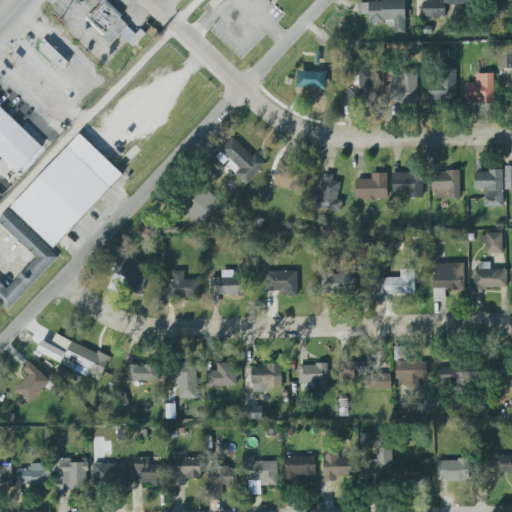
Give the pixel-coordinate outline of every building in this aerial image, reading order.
[(130,24),(106,0),(103,0),(85,18),(110,44),(130,24)] [(367,23),(394,23),(394,33),(405,33),(405,0),(357,0),(357,15),(367,14),(367,23)] [(473,4),(473,0),(422,0),(422,17),(445,16),(445,5),(473,4)] [(68,62),(47,41),(38,50),(59,71),(68,62)] [(499,69),(511,68),(511,47),(499,48),(499,69)] [(376,103),(376,69),(356,69),(356,85),(347,85),(348,103),(376,103)] [(456,101),(456,69),(438,69),(438,81),(428,81),(428,101),(456,101)] [(328,72),(299,71),(298,88),(328,89),(328,72)] [(416,101),(416,72),(397,72),(397,84),(389,84),(389,101),(416,101)] [(493,73),(475,73),(475,83),(465,83),(465,101),(493,101),(493,73)] [(0,107),(41,146),(17,172),(0,155),(0,107)] [(122,174),(79,133),(9,207),(52,248),(122,174)] [(249,181),(264,163),(232,136),(218,153),(249,181)] [(301,190),(308,167),(279,158),(272,181),(301,190)] [(501,206),(501,169),(474,169),(474,187),(484,187),(484,206),(501,206)] [(459,198),(459,170),(431,170),(431,198),(459,198)] [(355,198),(386,198),(386,173),(366,173),(366,180),(355,180),(355,198)] [(421,197),(421,173),(393,173),(393,197),(421,197)] [(314,194),(312,207),(336,211),(342,177),(324,174),(321,195),(314,194)] [(178,206),(197,226),(220,203),(201,183),(178,206)] [(0,281),(0,303),(8,311),(58,256),(7,210),(0,218),(0,224),(35,257),(7,288),(0,281)] [(480,252),(501,252),(501,233),(480,233),(480,252)] [(140,295),(151,266),(120,254),(109,282),(140,295)] [(473,291),(505,291),(505,270),(494,270),(494,262),(473,262),(473,291)] [(432,263),(432,301),(445,301),(445,290),(462,290),(462,263),(432,263)] [(413,293),(413,269),(384,269),(384,281),(374,281),(374,293),(413,293)] [(297,270),(265,270),(265,294),(297,294),(297,270)] [(166,298),(198,298),(198,280),(185,280),(185,271),(173,271),(173,279),(166,279),(166,298)] [(353,293),(353,275),(322,275),(322,293),(353,293)] [(242,277),(210,277),(210,296),(242,296),(242,277)] [(426,379),(426,359),(396,359),(396,386),(416,386),(416,379),(426,379)] [(22,368),(29,374),(15,389),(28,402),(49,380),(29,361),(22,368)] [(368,386),(368,361),(339,361),(339,380),(352,380),(352,386),(368,386)] [(235,362),(215,362),(215,372),(205,372),(205,385),(235,385),(235,362)] [(157,380),(157,364),(127,364),(127,380),(157,380)] [(179,397),(196,397),(196,364),(169,364),(169,381),(179,381),(179,397)] [(251,386),(281,386),(281,364),(251,364),(251,386)] [(327,364),(298,364),(298,387),(327,387),(327,364)] [(440,367),(440,382),(481,382),(481,367),(440,367)] [(264,407),(250,407),(249,421),(264,422),(264,407)] [(347,456),(339,456),(339,447),(323,447),(323,481),(348,480),(347,456)] [(391,478),(391,448),(374,448),(374,458),(361,458),(361,478),(391,478)] [(314,481),(314,455),(285,455),(285,481),(314,481)] [(511,473),(511,455),(487,455),(487,473),(511,473)] [(133,485),(161,485),(161,466),(152,466),(152,457),(133,457),(133,485)] [(190,485),(190,476),(199,476),(199,457),(171,457),(171,485),(190,485)] [(62,485),(86,485),(86,459),(53,459),(53,478),(62,478),(62,485)] [(468,479),(468,459),(437,459),(437,479),(468,479)] [(279,460),(250,461),(250,495),(263,494),(263,485),(279,485),(279,460)] [(429,460),(400,460),(400,480),(429,480),(429,460)] [(26,469),(17,469),(17,488),(47,488),(47,463),(26,463),(26,469)] [(0,485),(11,485),(11,464),(0,464),(0,485)] [(124,464),(93,464),(93,484),(124,484),(124,464)] [(207,499),(223,499),(223,487),(236,487),(236,464),(207,464),(207,499)]
